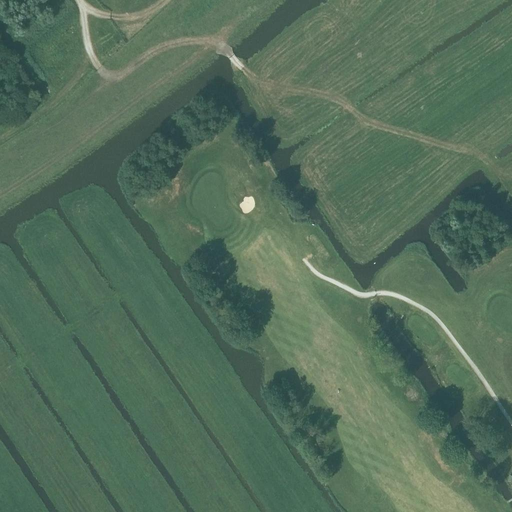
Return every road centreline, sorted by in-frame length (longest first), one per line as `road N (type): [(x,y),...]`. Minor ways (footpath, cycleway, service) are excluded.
road 1 (track): [(511,420),(428,311),(395,292),(361,294),(310,261)]
road 2 (track): [(76,0),(99,69),(108,73),(184,42),(225,49),(240,68)]
